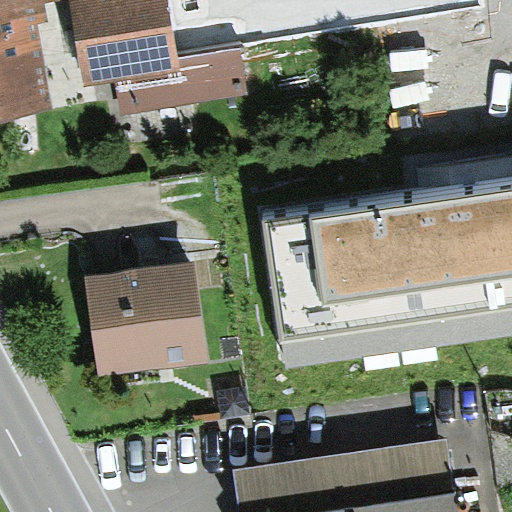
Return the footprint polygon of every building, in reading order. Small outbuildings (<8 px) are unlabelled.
[(0,0),(0,112),(49,104),(34,23),(48,21),(44,2),(56,0),(0,0)] [(71,0),(86,88),(115,83),(121,118),(256,95),(248,47),(487,7),(486,0),(71,0)] [(511,179),(268,215),(288,351),(511,319),(511,179)] [(194,266),(94,277),(104,371),(204,361),(194,266)] [(234,467),(240,511),(338,511),(458,496),(450,437),(234,467)] [(460,511),(458,496),(338,511),(460,511)]
